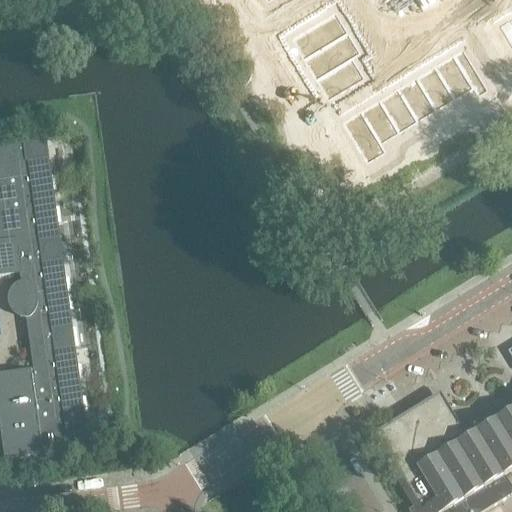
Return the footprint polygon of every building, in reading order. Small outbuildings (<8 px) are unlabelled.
[(366,15),(357,20),(361,27),(370,22),(366,15)] [(323,21),(288,42),(289,43),(301,63),(336,42),(323,22),(323,21)] [(370,22),(361,27),(365,34),(374,29),(370,22)] [(508,22),(498,28),(502,34),(511,28),(508,22)] [(511,28),(502,34),(506,40),(511,36),(511,28)] [(336,42),(301,63),(314,84),(348,63),(336,42)] [(382,42),(374,47),(378,54),(386,49),(382,42)] [(464,55),(454,61),(458,67),(468,61),(464,55)] [(454,61),(435,72),(456,107),(475,95),(474,93),(470,86),(466,80),(462,74),(458,67),(454,61)] [(468,61),(458,67),(462,74),(472,67),(468,61)] [(348,63),(314,84),(326,104),(327,105),(361,85),(361,84),(348,63)] [(472,68),(462,74),(466,80),(476,74),(472,68)] [(435,72),(416,84),(437,118),(456,107),(435,72)] [(476,74),(466,80),(470,86),(479,80),(476,74)] [(480,81),(470,87),(474,93),(483,87),(480,81)] [(416,84),(398,95),(419,129),(437,118),(416,84)] [(484,87),(474,93),(475,95),(478,99),(487,93),(484,87)] [(396,91),(377,103),(398,137),(417,126),(396,91)] [(377,103),(359,114),(380,148),(398,137),(377,103)] [(340,125),(339,126),(360,160),(361,159),(380,148),(359,114),(340,125)] [(68,435),(87,433),(68,295),(50,160),(30,163),(28,144),(0,147),(0,276),(20,274),(21,285),(16,287),(17,295),(13,296),(14,303),(15,311),(19,311),(20,318),(26,320),(34,373),(0,377),(0,425),(5,464),(43,458),(71,454),(68,435)] [(511,473),(511,412),(457,446),(438,413),(398,437),(391,426),(370,438),(415,511),(487,511),(511,497),(511,489),(505,478),(511,473)]
